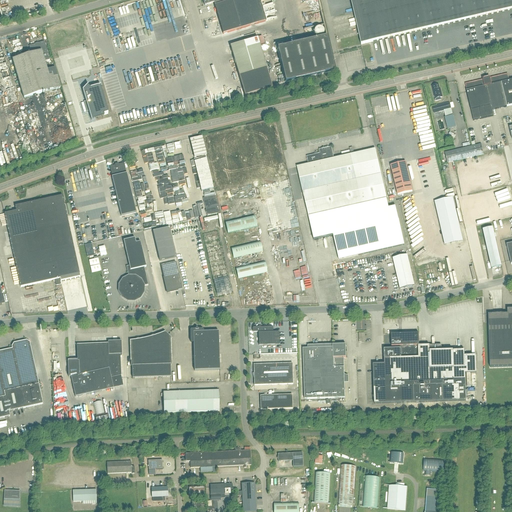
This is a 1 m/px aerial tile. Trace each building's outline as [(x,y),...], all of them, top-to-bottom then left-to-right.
[(223,35),(241,29),(265,23),(258,0),(236,0),(233,1),(232,0),(202,0),(205,6),(214,4),(223,35)] [(511,0),(350,0),(361,45),(362,45),(511,10),(511,0)] [(156,39),(188,31),(185,18),(152,26),(156,39)] [(277,49),(285,83),(334,72),(326,37),(277,49)] [(230,47),(239,77),(245,97),(272,88),(266,69),(261,52),(264,51),(260,38),(230,47)] [(336,41),(338,47),(350,44),(348,38),(336,41)] [(29,47),(31,55),(12,61),(24,99),(61,88),(55,69),(47,71),(45,62),(49,61),(44,43),(29,47)] [(490,79),(483,80),(483,81),(469,84),(470,89),(471,90),(466,91),(473,121),(493,117),(492,111),(511,106),(511,80),(505,82),(505,79),(504,76),(490,79)] [(432,87),(435,99),(435,102),(442,100),(441,98),(442,98),(440,89),(439,89),(438,85),(432,87)] [(88,87),(83,93),(86,104),(85,104),(84,104),(87,115),(88,114),(89,114),(92,122),(92,123),(92,122),(91,121),(95,119),(96,121),(96,119),(104,117),(108,116),(108,115),(107,116),(99,88),(101,88),(101,87),(91,90),(88,88),(89,87),(88,87)] [(449,103),(437,107),(432,108),(434,114),(451,109),(449,103)] [(445,118),(446,123),(448,130),(450,129),(450,132),(456,130),(453,116),(445,118)] [(481,145),(445,153),(447,164),(484,155),(481,145)] [(375,150),(334,159),(331,148),(319,150),(320,154),(307,157),(308,165),(297,167),(314,241),(333,237),(353,232),(358,256),(405,246),(396,207),(389,209),(387,198),(375,150)] [(406,162),(391,166),(398,195),(413,192),(406,162)] [(112,169),(114,177),(114,179),(112,179),(121,218),(137,215),(127,175),(125,176),(123,166),(123,165),(118,166),(118,165),(115,166),(111,167),(111,169),(112,169)] [(4,214),(21,288),(55,280),(56,286),(61,285),(60,279),(80,275),(63,197),(61,196),(16,206),(15,208),(16,211),(4,214)] [(435,202),(445,245),(463,241),(453,198),(435,202)] [(413,205),(404,215),(407,218),(416,209),(413,205)] [(182,223),(181,216),(178,216),(177,211),(173,211),(174,223),(182,223)] [(254,217),(225,224),(228,234),(257,227),(254,217)] [(407,231),(412,236),(422,227),(417,222),(407,231)] [(159,262),(176,258),(169,228),(153,232),(159,262)] [(501,267),(493,228),(483,230),(492,269),(501,267)] [(219,234),(203,238),(217,297),(232,294),(219,234)] [(140,242),(136,244),(135,239),(123,241),(129,266),(126,267),(128,276),(122,279),(119,285),(119,292),(122,298),(127,301),(134,302),(140,299),(144,293),(144,286),(148,285),(144,268),(146,267),(140,242)] [(263,252),(260,241),(231,248),(233,259),(263,252)] [(97,251),(98,254),(100,254),(100,256),(106,255),(104,247),(99,248),(99,250),(97,251)] [(339,253),(329,255),(334,277),(337,277),(337,275),(343,274),(339,253)] [(393,259),(400,289),(414,286),(407,256),(393,259)] [(267,272),(265,262),(235,268),(238,279),(267,272)] [(182,290),(176,263),(161,266),(166,290),(170,293),(182,290)] [(508,314),(488,315),(490,368),(511,367),(511,309),(507,310),(508,314)] [(259,346),(279,345),(279,333),(282,333),(283,333),(279,333),(279,332),(273,333),(273,328),(272,327),(253,328),(252,329),(252,332),(253,333),(258,332),(259,346)] [(202,330),(198,330),(197,328),(195,330),(191,330),(190,331),(190,342),(192,343),(193,343),(194,371),(220,370),(218,332),(203,333),(203,331),(202,330)] [(135,341),(130,341),(131,362),(131,367),(132,367),(132,379),(171,377),(170,365),(171,365),(170,338),(171,338),(164,332),(165,333),(160,335),(155,336),(150,338),(145,339),(140,340),(135,341)] [(395,350),(392,350),(384,350),(385,365),(373,365),(374,405),(466,402),(465,374),(476,374),(476,356),(465,357),(464,351),(442,352),(441,346),(419,347),(419,334),(391,335),(392,347),(395,347),(395,350)] [(0,418),(10,417),(9,412),(43,404),(30,343),(27,341),(14,344),(12,347),(12,349),(0,352),(0,418)] [(75,397),(113,389),(113,388),(113,389),(110,377),(120,375),(119,355),(122,355),(121,342),(108,342),(108,345),(78,347),(79,362),(68,362),(68,377),(71,377),(75,397)] [(340,344),(340,346),(333,346),(333,345),(308,346),(308,349),(303,349),(305,400),(345,398),(345,383),(348,383),(348,377),(344,376),(344,358),(346,358),(346,353),(346,345),(342,345),(340,344)] [(292,364),(253,365),(254,386),(293,385),(292,364)] [(219,391),(163,393),(164,413),(219,412),(219,391)] [(277,396),(277,410),(292,409),(292,395),(277,396)] [(277,410),(277,396),(260,396),(260,410),(277,410)] [(186,462),(190,462),(190,469),(244,466),(244,468),(246,468),(246,466),(251,466),(250,451),(241,451),(241,449),(235,449),(235,452),(186,454),(186,462)] [(293,468),(303,467),(302,453),(278,454),(278,462),(293,461),(293,468)] [(391,453),(390,463),(403,464),(404,454),(391,453)] [(438,472),(439,460),(424,459),(424,471),(425,471),(425,475),(430,476),(431,472),(438,472)] [(148,471),(163,470),(162,460),(148,461),(148,471)] [(107,474),(132,473),(131,462),(107,463),(107,474)] [(464,463),(454,463),(454,475),(464,475),(464,463)] [(353,507),(355,477),(355,467),(341,466),(338,506),(353,507)] [(328,504),(330,474),(315,473),(313,503),(328,504)] [(453,486),(463,487),(464,475),(454,475),(453,486)] [(380,479),(364,477),(363,507),(378,509),(380,479)] [(242,511),(254,511),(256,511),(254,484),(242,484),(242,511)] [(230,495),(230,492),(232,492),(232,485),(210,486),(210,496),(211,502),(221,501),(221,495),(224,495),(224,498),(230,498),(230,495)] [(407,487),(389,485),(388,509),(405,511),(407,487)] [(204,496),(204,486),(189,487),(189,496),(204,496)] [(463,487),(451,486),(450,498),(462,499),(463,487)] [(167,488),(151,489),(152,498),(168,497),(167,488)] [(73,502),(82,502),(96,501),(96,490),(73,491),(73,502)] [(427,490),(426,511),(428,511),(435,511),(437,490),(436,490),(427,490)] [(4,500),(19,500),(20,492),(4,491),(4,500)] [(462,499),(450,498),(450,510),(462,511),(462,499)] [(192,511),(193,511),(205,511),(204,501),(192,502),(192,511)]
